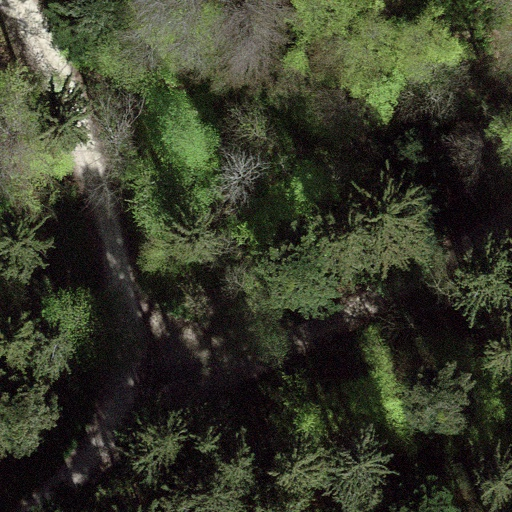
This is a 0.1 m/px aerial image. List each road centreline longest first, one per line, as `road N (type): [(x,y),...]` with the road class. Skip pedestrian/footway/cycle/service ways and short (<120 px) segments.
road 1 (track): [(32,511),(142,412),(352,306),(511,213)]
road 2 (track): [(142,412),(129,300),(82,131),(22,0)]
